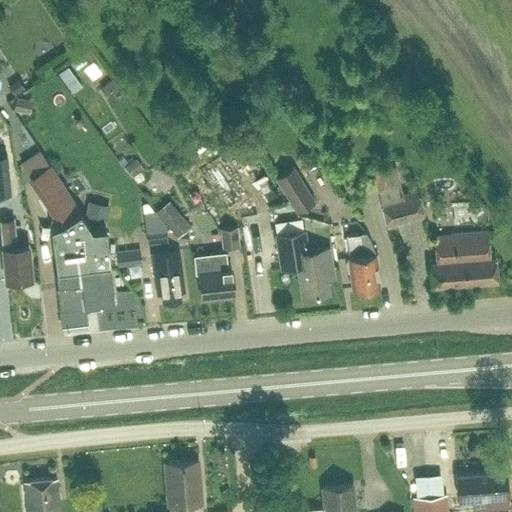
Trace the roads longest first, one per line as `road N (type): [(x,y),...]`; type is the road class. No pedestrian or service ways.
road 1 (unclassified): [(0,359),(511,313)]
road 2 (unclassified): [(0,447),(172,429),(305,430),(511,412)]
road 3 (secondary): [(3,411),(511,366)]
